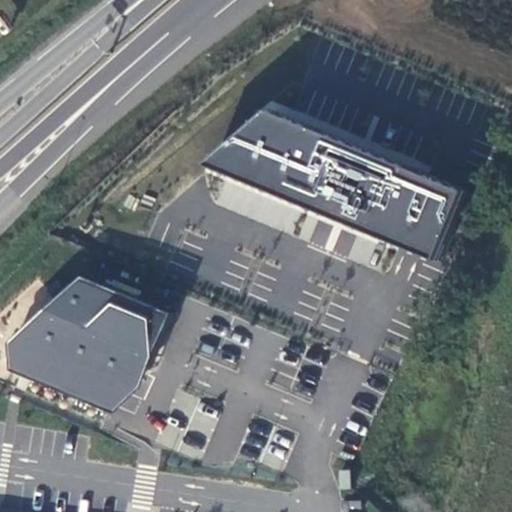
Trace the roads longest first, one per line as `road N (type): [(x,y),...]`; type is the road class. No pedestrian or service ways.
road 1 (primary): [(137,8),(0,142)]
road 2 (primary): [(137,8),(0,108)]
road 3 (primary): [(0,207),(104,92)]
road 4 (primary): [(104,92),(214,0)]
road 5 (primary): [(0,178),(104,92)]
